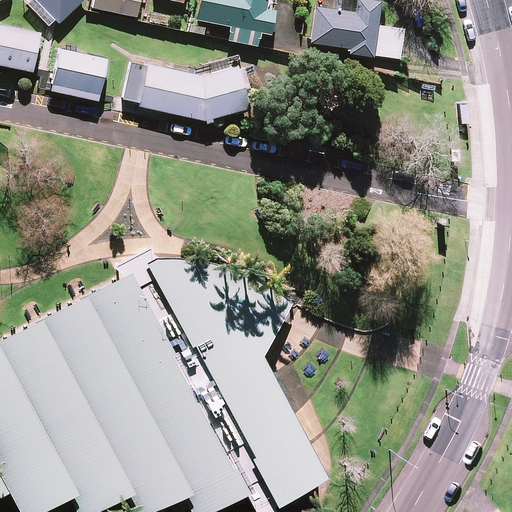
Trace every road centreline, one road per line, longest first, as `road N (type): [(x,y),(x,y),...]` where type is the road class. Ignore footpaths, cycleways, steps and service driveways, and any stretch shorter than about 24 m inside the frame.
road 1 (tertiary): [(413,511),(492,337),(511,216)]
road 2 (tertiary): [(511,146),(486,0)]
